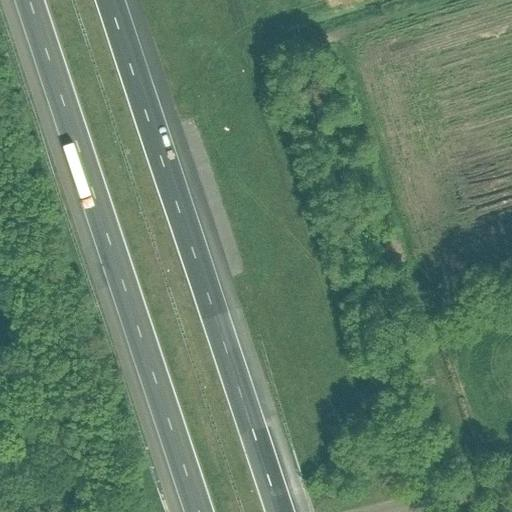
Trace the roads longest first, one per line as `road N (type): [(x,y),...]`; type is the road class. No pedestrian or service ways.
road 1 (motorway): [(279,511),(110,0)]
road 2 (motorway): [(30,0),(199,511)]
road 3 (tertiary): [(385,511),(511,481)]
